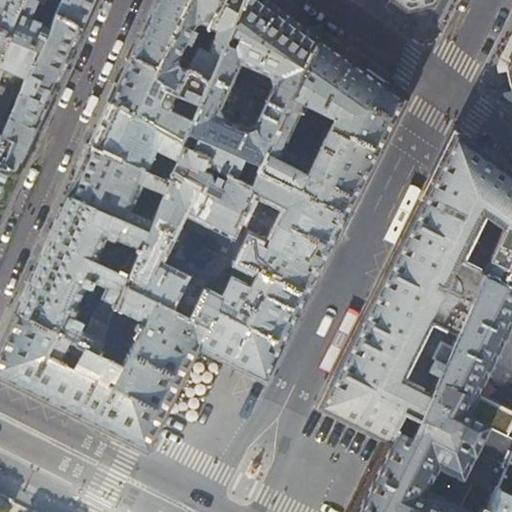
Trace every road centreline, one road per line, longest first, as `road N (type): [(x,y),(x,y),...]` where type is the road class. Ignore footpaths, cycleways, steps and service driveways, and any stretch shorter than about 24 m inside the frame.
road 1 (secondary): [(290,393),(442,88)]
road 2 (residential): [(0,274),(124,0)]
road 3 (residential): [(201,500),(0,398)]
road 4 (residential): [(322,0),(442,88)]
road 5 (secondary): [(201,500),(213,469),(290,393)]
road 6 (secondary): [(264,511),(287,447),(290,393)]
